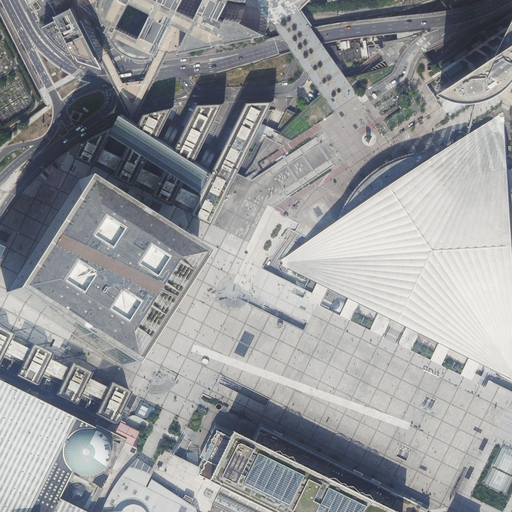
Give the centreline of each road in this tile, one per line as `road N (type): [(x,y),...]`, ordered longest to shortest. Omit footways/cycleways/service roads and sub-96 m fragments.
road 1 (motorway): [(511,435),(224,291),(0,209)]
road 2 (motorway): [(0,256),(162,360),(477,511)]
road 3 (primary): [(502,0),(468,15),(320,35),(176,71)]
road 4 (residential): [(432,0),(411,16),(313,34),(276,91),(199,94),(176,71)]
road 5 (tertiary): [(0,213),(30,171),(104,114),(110,89),(97,80)]
road 6 (primary): [(4,0),(61,110)]
